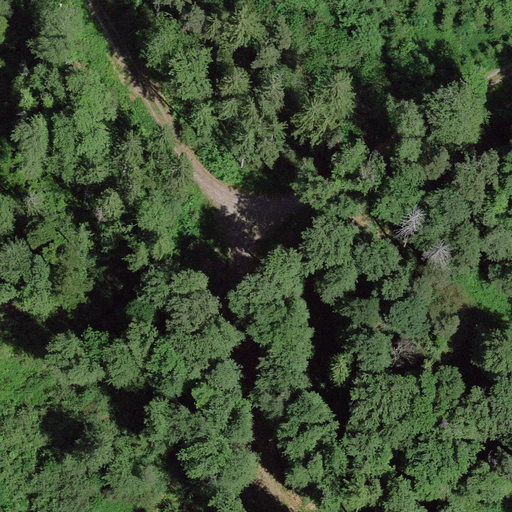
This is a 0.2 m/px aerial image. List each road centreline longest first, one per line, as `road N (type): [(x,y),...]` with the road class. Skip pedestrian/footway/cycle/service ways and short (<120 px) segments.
road 1 (track): [(94,0),(176,149),(242,213),(323,183),(511,72)]
road 2 (track): [(242,213),(243,327),(282,507)]
